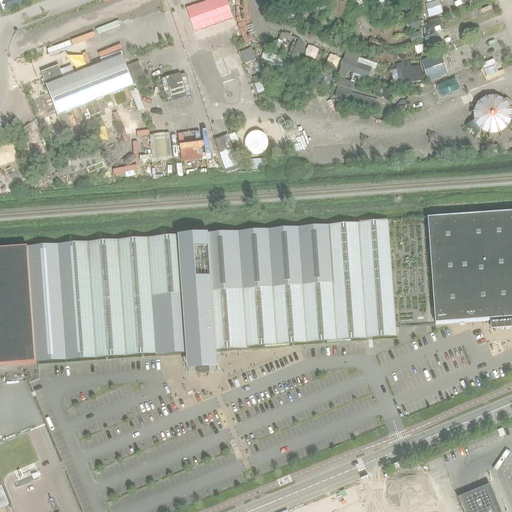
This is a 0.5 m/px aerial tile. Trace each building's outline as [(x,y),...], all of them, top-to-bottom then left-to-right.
[(0,0),(0,8),(1,12),(32,0),(0,0)] [(225,0),(206,0),(191,5),(198,26),(230,15),(225,0)] [(442,14),(439,2),(426,6),(429,18),(442,14)] [(406,7),(404,9),(407,14),(411,12),(412,9),(412,6),(410,5),(408,6),(406,7)] [(413,30),(421,27),(418,19),(411,21),(413,30)] [(439,19),(428,23),(432,35),(443,31),(439,19)] [(372,28),(362,20),(355,29),(365,36),(372,28)] [(415,42),(423,39),(420,32),(412,35),(415,42)] [(437,34),(424,39),(428,51),(441,46),(437,34)] [(251,49),(240,53),(244,64),(255,60),(251,49)] [(268,51),(265,58),(276,62),(279,55),(268,51)] [(76,57),(77,66),(93,63),(91,54),(76,57)] [(441,55),(421,62),(428,82),(448,75),(441,55)] [(128,89),(133,87),(132,85),(125,68),(122,58),(64,80),(58,66),(41,73),(58,116),(72,111),(76,121),(80,119),(76,109),(81,107),(84,116),(89,114),(86,105),(105,98),(108,107),(113,106),(109,96),(123,91),(127,101),(132,99),(128,89)] [(358,59),(357,64),(358,64),(355,75),(353,74),(351,80),(370,86),(377,65),(358,59)] [(139,63),(125,68),(132,85),(145,80),(139,63)] [(71,77),(79,75),(76,66),(68,68),(71,77)] [(423,81),(420,67),(401,70),(404,85),(423,81)] [(264,94),(260,84),(254,86),(258,96),(264,94)] [(381,95),(392,97),(394,88),(382,86),(381,95)] [(511,213),(428,220),(435,325),(491,321),(491,328),(511,326),(511,213)] [(247,349),(397,338),(389,222),(28,248),(36,361),(36,364),(156,355),(156,357),(187,355),(187,363),(196,362),(197,375),(203,375),(209,374),(208,361),(217,361),(217,353),(247,351),(247,349)] [(0,363),(36,361),(28,248),(28,246),(0,248),(0,363)] [(500,511),(490,486),(458,499),(463,511),(500,511)] [(338,511),(377,511),(371,496),(338,509),(338,511)]
